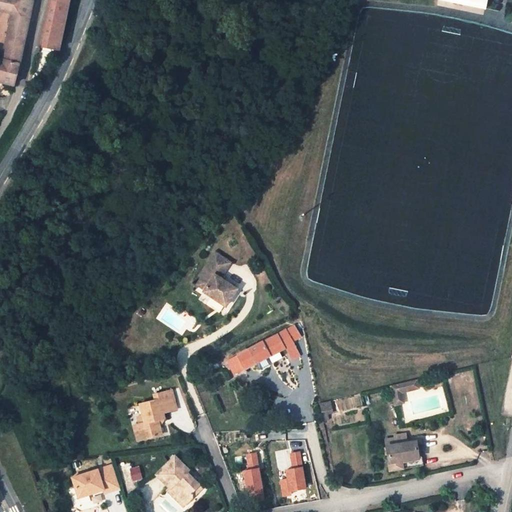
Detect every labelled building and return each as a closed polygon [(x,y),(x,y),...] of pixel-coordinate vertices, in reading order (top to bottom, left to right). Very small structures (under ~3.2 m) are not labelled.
[(19,64),(32,0),(0,0),(0,10),(12,13),(2,59),(0,59),(0,82),(13,86),(19,64)] [(59,50),(69,0),(49,0),(40,47),(59,50)] [(442,0),(485,9),(486,0),(442,0)] [(225,305),(236,288),(219,277),(230,262),(214,252),(199,275),(201,276),(196,284),(204,289),(203,291),(225,305)] [(286,331),(293,342),(299,339),(292,328),(286,331)] [(286,330),(263,342),(262,342),(227,360),(235,374),(285,347),(291,359),(300,355),(294,344),(286,330)] [(401,392),(419,388),(417,380),(398,384),(399,389),(400,389),(401,392)] [(399,389),(398,384),(391,386),(395,404),(400,403),(399,399),(403,398),(401,392),(400,389),(399,389)] [(172,390),(154,395),(156,400),(140,404),(143,415),(145,423),(139,424),(143,439),(162,435),(160,429),(158,420),(164,418),(163,413),(177,409),(172,390)] [(319,403),(323,421),(329,419),(327,414),(333,412),(330,401),(319,403)] [(138,441),(143,439),(139,424),(134,425),(138,441)] [(405,433),(394,435),(395,437),(385,439),(386,446),(406,443),(405,433)] [(389,470),(419,466),(418,458),(416,441),(406,443),(386,446),(389,470)] [(288,479),(280,480),(283,496),(309,491),(301,451),(289,453),(292,469),(286,470),(288,479)] [(257,452),(241,455),(249,496),(265,493),(257,452)] [(189,470),(175,456),(156,474),(170,488),(172,486),(176,490),(174,492),(186,504),(192,497),(192,491),(199,485),(186,472),(189,470)] [(113,465),(72,478),(78,497),(103,489),(104,493),(120,488),(113,465)] [(140,466),(130,468),(133,481),(142,479),(140,466)] [(202,488),(199,485),(192,491),(192,497),(202,488)] [(170,488),(168,491),(183,506),(186,504),(174,492),(176,490),(172,486),(170,488)]
